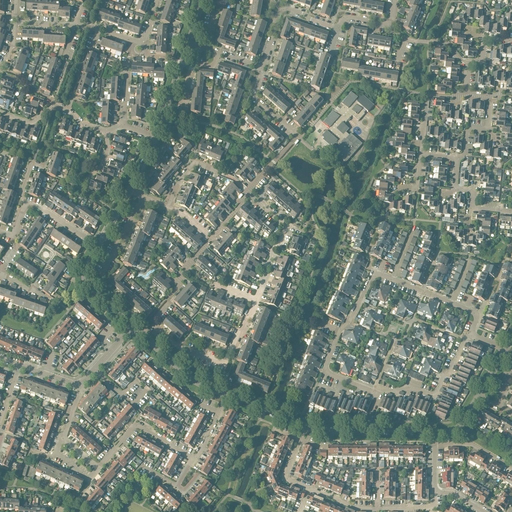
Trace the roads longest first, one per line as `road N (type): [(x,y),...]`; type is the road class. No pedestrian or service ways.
road 1 (residential): [(246,189),(298,134),(257,100),(261,67)]
road 2 (residential): [(256,300),(285,226),(246,189)]
road 3 (residential): [(194,460),(135,424),(97,468)]
road 4 (residential): [(464,339),(432,396),(406,386),(377,393)]
road 5 (residential): [(0,113),(30,123),(52,106),(105,133)]
